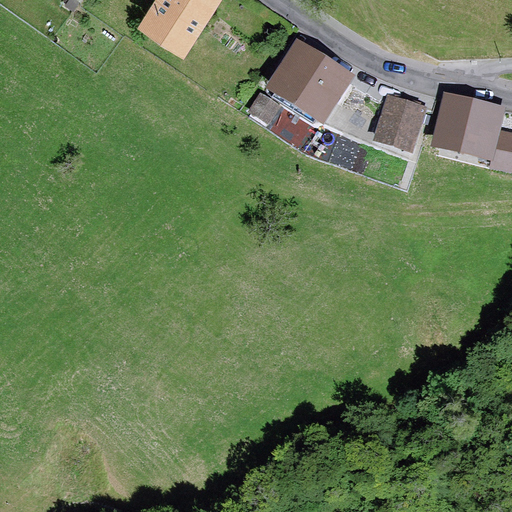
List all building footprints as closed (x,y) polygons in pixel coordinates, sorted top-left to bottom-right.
[(159,0),(147,19),(183,43),(212,0),(159,0)] [(300,54),(271,100),(314,126),(342,81),(300,54)] [(275,108),(262,99),(254,112),(267,120),(275,108)] [(493,111),(450,101),(440,145),(497,158),(495,168),(511,171),(511,137),(488,132),(493,111)] [(421,112),(390,102),(380,133),(412,143),(421,112)]
